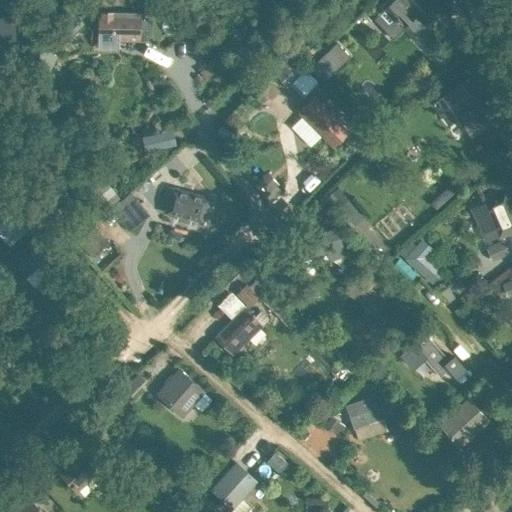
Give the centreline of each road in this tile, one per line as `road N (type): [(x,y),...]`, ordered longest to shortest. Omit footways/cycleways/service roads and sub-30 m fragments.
road 1 (track): [(0,463),(258,225),(259,200),(207,140)]
road 2 (track): [(154,321),(373,511)]
road 3 (track): [(511,410),(472,342),(391,262)]
